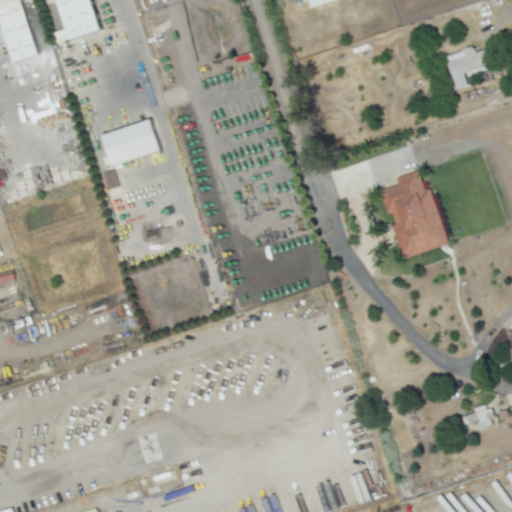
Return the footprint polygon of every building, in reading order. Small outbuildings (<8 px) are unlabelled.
[(0,0),(24,0),(42,52),(16,60),(0,11),(0,0)] [(92,0),(102,29),(70,39),(57,0),(92,0)] [(307,0),(337,0),(311,8),(307,0)] [(462,89),(450,60),(468,55),(465,49),(476,45),(477,51),(488,47),(495,63),(469,73),(473,85),(462,89)] [(106,134),(154,118),(165,149),(116,166),(106,134)] [(118,187),(113,170),(103,173),(108,190),(118,187)] [(448,244),(431,188),(424,190),(418,171),(396,178),(398,185),(380,190),(387,214),(392,213),(395,224),(392,225),(402,258),(448,244)] [(493,425),(487,404),(473,408),(474,413),(461,417),(465,432),(493,425)]
